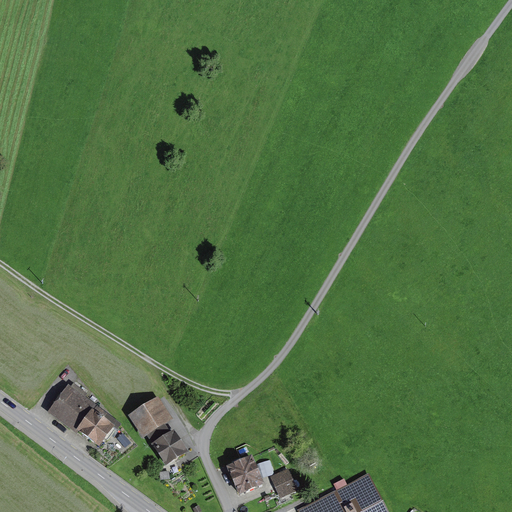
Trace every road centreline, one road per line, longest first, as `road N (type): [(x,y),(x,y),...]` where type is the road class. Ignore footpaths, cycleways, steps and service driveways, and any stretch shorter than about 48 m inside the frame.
road 1 (track): [(511,7),(280,360),(205,435),(203,451),(229,511)]
road 2 (track): [(242,395),(171,373),(0,263)]
road 3 (tertiary): [(0,401),(148,511)]
